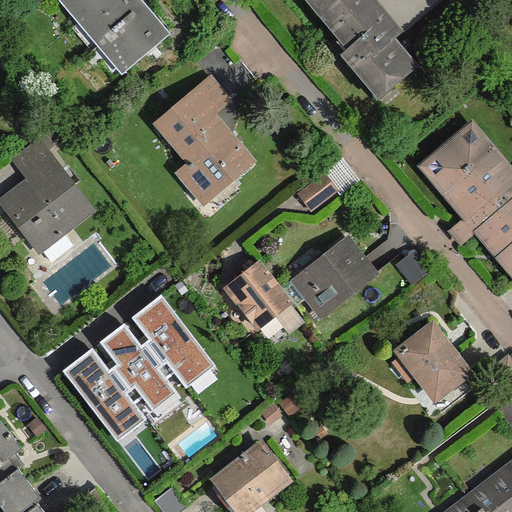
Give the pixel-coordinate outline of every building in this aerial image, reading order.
[(167,34),(138,0),(64,0),(123,70),(167,34)] [(306,0),(356,59),(351,66),(376,95),(391,82),(395,86),(418,66),(396,40),(406,31),(380,0),(306,0)] [(380,0),(406,31),(442,0),(380,0)] [(230,100),(213,79),(159,123),(193,164),(182,173),(206,201),(253,162),(229,133),(223,138),(207,119),(230,100)] [(511,173),(472,128),(426,167),(468,216),(480,230),(511,268),(511,173)] [(31,183),(56,165),(37,140),(12,158),(31,183)] [(63,232),(91,211),(56,165),(31,183),(6,203),(41,249),(63,232)] [(337,190),(327,176),(302,195),(313,209),(337,190)] [(480,230),(468,216),(450,230),(463,245),(480,230)] [(73,244),(63,232),(41,249),(52,261),(56,262),(73,248),(73,244)] [(349,239),(304,275),(331,310),(377,274),(349,239)] [(260,263),(228,288),(259,328),(291,302),(260,263)] [(150,340),(146,343),(172,376),(175,373),(183,383),(207,364),(157,299),(133,318),(150,340)] [(114,367),(140,401),(143,398),(150,406),(174,387),(168,379),(172,376),(146,343),(142,346),(125,323),(101,342),(118,364),(114,367)] [(432,327),(401,352),(437,397),(468,372),(432,327)] [(136,404),(140,401),(114,367),(110,370),(93,348),(69,367),(119,432),(143,413),(136,404)] [(511,358),(510,356),(499,366),(511,380),(511,358)] [(511,401),(502,410),(511,422),(511,401)] [(283,416),(275,406),(265,413),(273,423),(283,416)] [(23,449),(2,420),(0,421),(0,465),(17,453),(23,449)] [(262,447),(217,481),(240,511),(251,511),(262,505),(259,502),(288,480),(262,447)] [(0,484),(20,470),(26,465),(17,453),(0,465),(0,484)] [(511,511),(511,467),(471,499),(480,511),(511,511)] [(0,484),(0,504),(5,511),(21,511),(41,498),(20,470),(0,484)] [(115,511),(116,511),(98,488),(87,496),(98,511),(115,511)] [(180,511),(187,507),(172,488),(156,500),(165,511),(180,511)] [(480,511),(471,499),(454,511),(480,511)]
